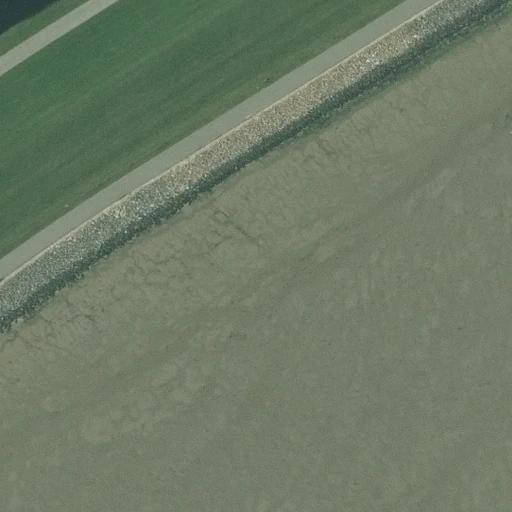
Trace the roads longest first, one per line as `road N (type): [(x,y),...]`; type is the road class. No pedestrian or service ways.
road 1 (unclassified): [(0,291),(152,181),(445,0)]
road 2 (unclassified): [(115,0),(0,73)]
